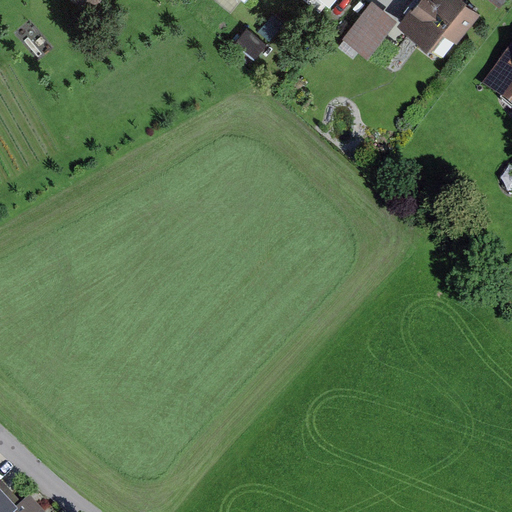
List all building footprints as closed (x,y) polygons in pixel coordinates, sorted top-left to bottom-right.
[(83,0),(91,8),(99,0),(83,0)] [(223,0),(233,8),(239,0),(223,0)] [(479,0),(424,0),(408,21),(380,0),(378,0),(349,39),(377,60),(403,26),(436,52),(439,49),(449,57),(462,40),(466,44),(490,12),(477,3),(479,0)] [(511,57),(489,87),(511,104),(511,57)] [(50,511),(35,496),(28,503),(0,473),(0,511),(50,511)]
